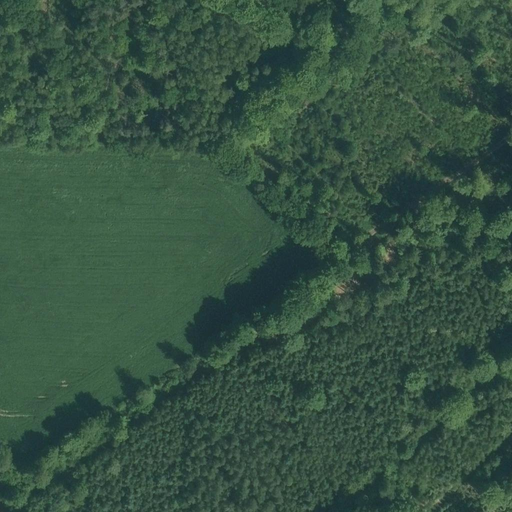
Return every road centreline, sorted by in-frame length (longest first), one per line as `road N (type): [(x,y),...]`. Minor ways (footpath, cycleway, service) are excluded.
road 1 (track): [(341,511),(511,352)]
road 2 (track): [(321,264),(511,136)]
road 3 (track): [(511,114),(437,33),(428,0)]
